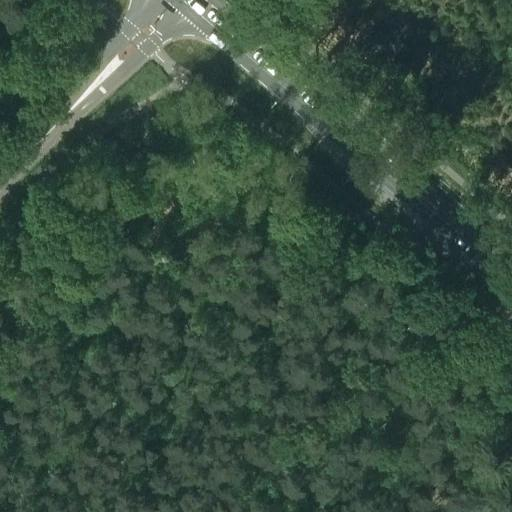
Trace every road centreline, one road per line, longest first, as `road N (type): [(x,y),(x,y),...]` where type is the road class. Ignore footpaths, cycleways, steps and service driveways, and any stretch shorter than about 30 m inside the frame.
road 1 (secondary): [(511,270),(193,0)]
road 2 (tertiary): [(0,179),(177,0)]
